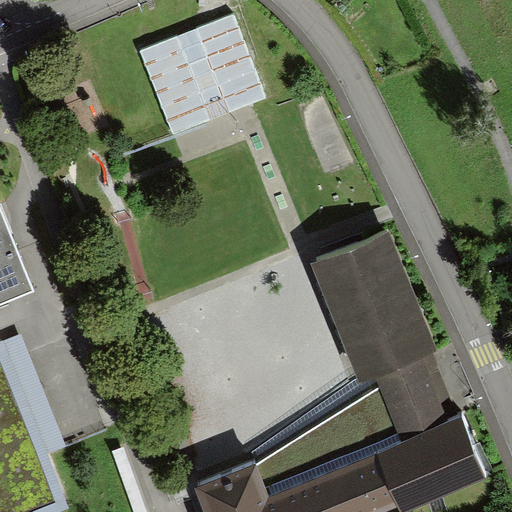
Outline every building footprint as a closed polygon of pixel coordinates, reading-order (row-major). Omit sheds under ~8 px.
[(138,51),(170,135),(263,99),(230,16),(138,51)] [(0,294),(27,285),(0,213),(0,294)] [(380,358),(424,341),(433,338),(392,229),(319,256),(360,366),(380,358)] [(0,511),(20,511),(70,492),(50,442),(2,326),(0,326),(0,511)] [(424,341),(380,358),(384,373),(264,446),(200,466),(217,511),(350,511),(401,493),(404,501),(486,470),(460,403),(449,407),(442,387),(433,364),(424,341)]
